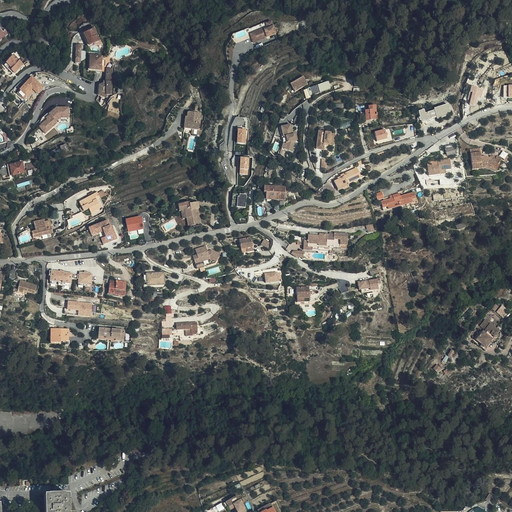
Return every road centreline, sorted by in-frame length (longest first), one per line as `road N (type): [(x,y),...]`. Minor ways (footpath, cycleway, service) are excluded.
road 1 (unclassified): [(0,263),(122,252),(256,224),(298,205),(344,202),(450,131),(511,110)]
road 2 (residential): [(0,98),(37,70),(92,90),(91,98),(51,92),(25,137),(0,154)]
road 3 (unknown): [(336,204),(327,174),(377,151),(437,139)]
road 4 (unknown): [(256,224),(315,271),(368,277)]
